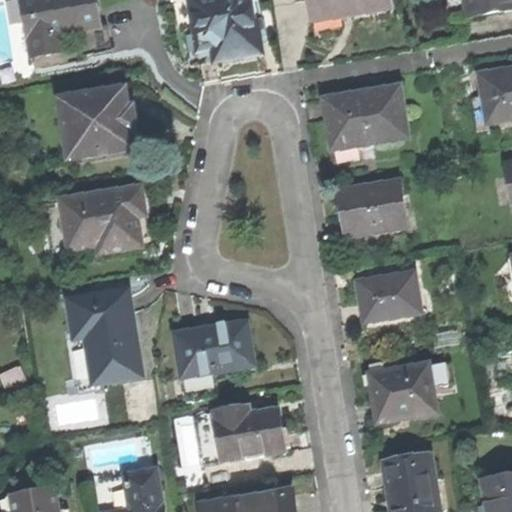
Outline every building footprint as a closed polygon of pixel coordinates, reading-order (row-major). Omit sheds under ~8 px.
[(22,0),(31,57),(53,54),(50,34),(90,29),(101,27),(96,0),(22,0)] [(191,0),(197,37),(212,35),(214,49),(216,61),(240,58),(263,54),(254,0),(191,0)] [(342,17),(390,9),(388,0),(307,0),(311,21),(342,17)] [(501,10),(511,7),(511,0),(465,0),(468,15),(501,10)] [(199,51),(214,49),(212,35),(197,37),(199,51)] [(501,70),(511,68),(511,61),(500,63),(501,70)] [(480,73),(481,80),(483,93),(487,93),(491,121),(511,118),(511,68),(501,70),(480,73)] [(511,124),(511,118),(491,121),(487,93),(483,93),(481,80),(475,81),(476,89),(470,90),(475,130),(511,124)] [(69,158),(134,148),(132,129),(136,129),(135,120),(133,108),(128,108),(125,89),(60,99),(69,158)] [(333,150),(406,140),(398,89),(326,100),(329,124),(333,150)] [(398,181),(357,187),(358,195),(340,198),(343,215),(346,236),(405,227),(398,181)] [(137,215),(144,213),(140,188),(102,194),(81,197),(61,200),(68,249),(94,245),(102,244),(101,240),(115,238),(115,241),(140,237),(137,215)] [(81,197),(102,194),(101,188),(80,191),(81,197)] [(146,225),(144,213),(137,215),(140,237),(115,241),(115,238),(101,240),(102,244),(94,245),(96,259),(125,255),(124,253),(150,249),(146,225)] [(414,272),(356,281),(359,301),(363,321),(420,313),(414,272)] [(507,308),(511,307),(511,282),(510,283),(503,284),(507,308)] [(93,382),(141,374),(130,301),(128,289),(69,298),(75,337),(86,335),(93,382)] [(184,377),(255,365),(251,340),(248,321),(215,326),(216,330),(177,336),(184,377)] [(400,418),(436,412),(429,364),(369,373),(373,400),(376,424),(401,420),(400,418)] [(214,410),(215,416),(222,460),(285,451),(282,432),(278,407),(239,413),(238,407),(214,410)] [(222,460),(215,416),(194,419),(201,463),(222,460)] [(391,511),(439,511),(430,456),(384,463),(390,504),(391,511)] [(131,510),(161,506),(156,470),(126,474),(131,510)] [(511,511),(511,474),(482,479),(486,511),(511,511)] [(15,511),(55,511),(53,491),(13,497),(15,511)] [(293,511),(290,491),(202,505),(203,511),(293,511)]
